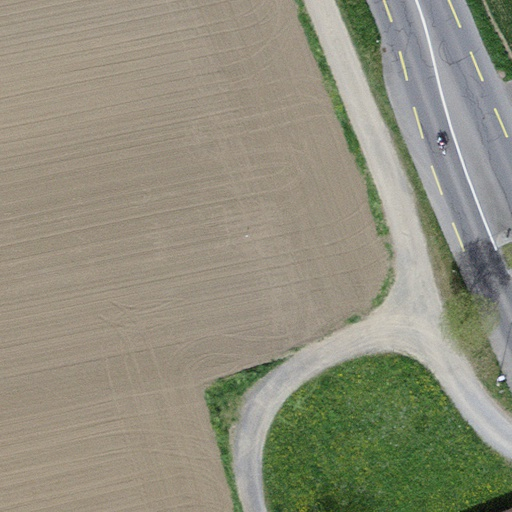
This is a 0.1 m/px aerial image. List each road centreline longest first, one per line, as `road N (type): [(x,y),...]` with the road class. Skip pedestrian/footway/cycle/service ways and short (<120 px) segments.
road 1 (track): [(397,334),(411,248),(313,0)]
road 2 (primary): [(411,0),(511,248)]
road 3 (track): [(397,334),(318,354),(256,424),(262,511)]
road 4 (track): [(511,446),(397,334)]
